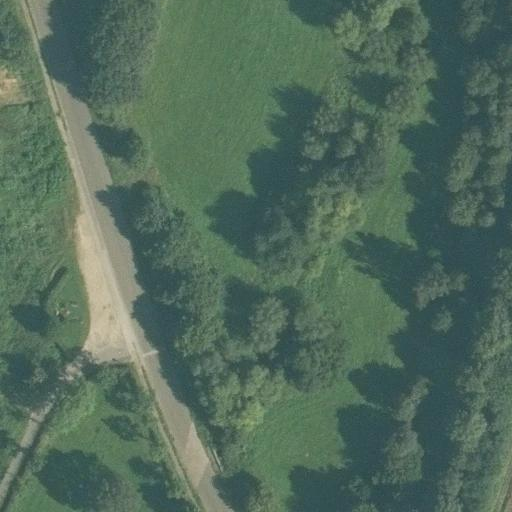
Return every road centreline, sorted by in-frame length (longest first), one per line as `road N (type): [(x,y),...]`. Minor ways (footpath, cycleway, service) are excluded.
road 1 (tertiary): [(218,511),(160,380),(41,0)]
road 2 (track): [(0,503),(66,375),(148,341)]
